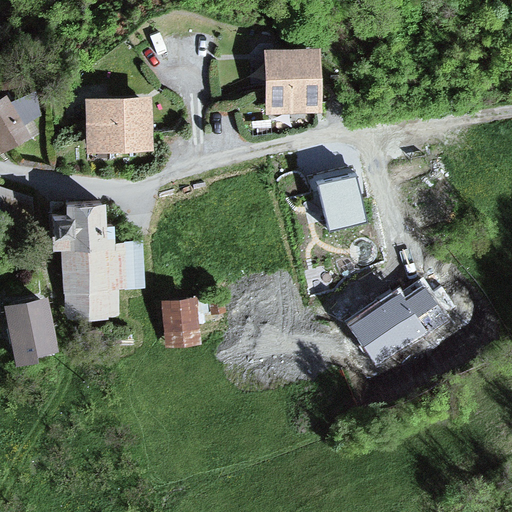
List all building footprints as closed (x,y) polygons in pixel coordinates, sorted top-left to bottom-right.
[(318,50),(264,53),(269,122),(323,118),(318,50)] [(6,94),(0,97),(0,160),(0,161),(40,140),(32,126),(42,121),(31,101),(10,103),(6,94)] [(150,96),(83,101),(88,156),(155,150),(150,96)] [(328,221),(366,211),(353,161),(315,170),(328,221)] [(94,206),(53,210),(54,219),(38,221),(41,254),(54,253),(60,329),(125,323),(123,297),(142,296),(138,244),(97,248),(94,206)] [(41,288),(0,296),(0,307),(11,361),(55,352),(41,288)] [(445,319),(427,290),(407,303),(401,293),(353,324),(378,362),(445,319)] [(203,296),(155,304),(163,353),(201,347),(199,329),(208,328),(203,296)]
